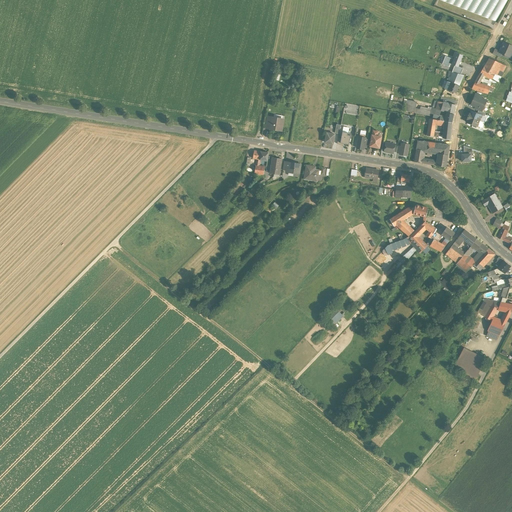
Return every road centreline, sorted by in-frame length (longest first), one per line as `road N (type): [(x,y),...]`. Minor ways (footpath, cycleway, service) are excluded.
road 1 (tertiary): [(446,182),(408,166),(0,101)]
road 2 (track): [(113,242),(449,511)]
road 3 (track): [(266,364),(111,511)]
road 4 (residential): [(408,478),(466,408),(511,317)]
road 5 (residential): [(446,182),(460,103),(511,7)]
road 6 (track): [(0,356),(113,242)]
road 7 (track): [(290,384),(366,303),(386,264)]
road 8 (track): [(113,242),(214,135)]
road 9 (track): [(258,142),(285,0)]
